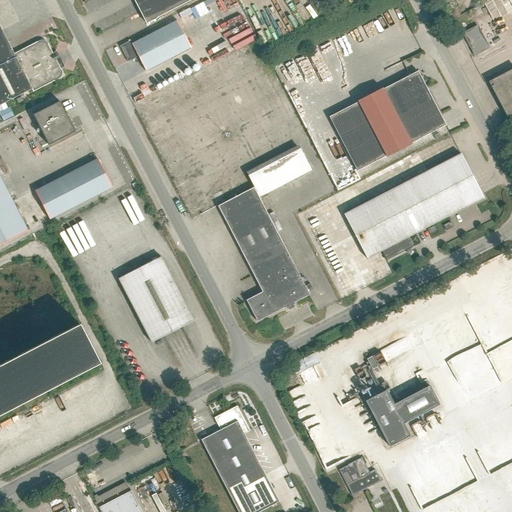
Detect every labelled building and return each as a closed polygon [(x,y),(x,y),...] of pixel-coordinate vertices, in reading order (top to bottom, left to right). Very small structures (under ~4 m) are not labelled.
[(134,0),(146,23),(191,0),(134,0)] [(472,19),(483,13),(480,6),(469,11),(472,19)] [(131,40),(120,46),(128,62),(138,56),(146,71),(191,47),(177,20),(132,43),(131,40)] [(0,105),(31,89),(33,92),(58,79),(59,78),(60,78),(60,77),(61,77),(61,76),(62,74),(62,73),(62,72),(62,71),(61,70),(60,67),(61,63),(57,62),(56,60),(58,56),(53,54),(47,43),(47,42),(46,42),(45,41),(44,40),(43,40),(42,40),(41,40),(40,40),(39,41),(14,53),(0,26),(0,105)] [(489,48),(478,26),(463,34),(475,55),(489,48)] [(104,53),(115,48),(113,44),(102,49),(104,53)] [(248,50),(261,76),(271,71),(258,45),(248,50)] [(511,120),(511,70),(489,82),(509,121),(511,120)] [(405,78),(400,80),(382,89),(382,88),(358,101),(358,102),(329,117),(357,171),(386,156),(387,157),(411,144),(410,143),(445,125),(422,81),(424,76),(407,71),(405,78)] [(59,101),(33,114),(48,145),(75,131),(59,101)] [(381,251),(386,260),(413,246),(408,237),(483,198),(460,154),(344,214),(367,258),(381,251)] [(97,158),(47,184),(62,213),(112,187),(97,158)] [(0,244),(28,230),(0,176),(0,244)] [(62,213),(47,184),(35,190),(49,219),(62,213)] [(294,302),(309,294),(304,285),(254,187),(218,205),(262,291),(246,299),(257,321),(284,307),(285,308),(287,308),(288,310),(290,310),(293,308),(294,306),(293,304),(295,304),(294,302)] [(446,230),(448,229),(453,227),(450,222),(443,225),(446,230)] [(118,278),(151,342),(194,320),(161,256),(118,278)] [(0,414),(100,363),(79,323),(0,364),(0,414)] [(166,336),(170,346),(175,344),(170,334),(166,336)] [(310,351),(288,363),(292,372),(315,359),(310,351)] [(367,359),(372,369),(377,367),(372,356),(367,359)] [(365,401),(389,446),(410,436),(403,423),(440,405),(430,386),(393,404),(386,390),(365,401)] [(201,440),(237,511),(258,511),(279,502),(244,434),(249,431),(237,406),(214,418),(220,430),(201,440)] [(338,469),(346,484),(352,496),(381,481),(375,470),(369,472),(362,458),(347,466),(347,465),(338,469)] [(143,511),(132,490),(131,490),(126,482),(94,498),(96,502),(95,503),(97,508),(99,507),(101,511),(143,511)] [(370,497),(373,505),(378,502),(375,495),(370,497)]
